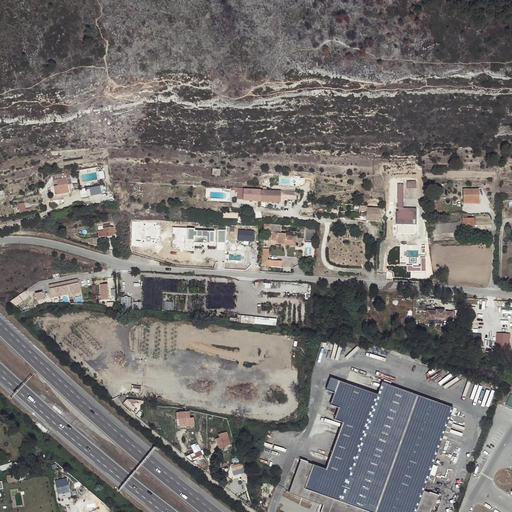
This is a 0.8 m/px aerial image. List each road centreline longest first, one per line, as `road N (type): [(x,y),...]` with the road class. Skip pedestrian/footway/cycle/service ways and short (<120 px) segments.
road 1 (tertiary): [(0,240),(28,239),(143,267),(511,295)]
road 2 (motorway): [(211,511),(0,326)]
road 3 (unknown): [(260,209),(326,222),(325,261),(382,284),(386,247),(422,232),(420,207)]
road 4 (motorway): [(0,372),(165,511)]
road 5 (residential): [(118,398),(251,511)]
road 6 (unknown): [(486,207),(495,222),(492,325)]
